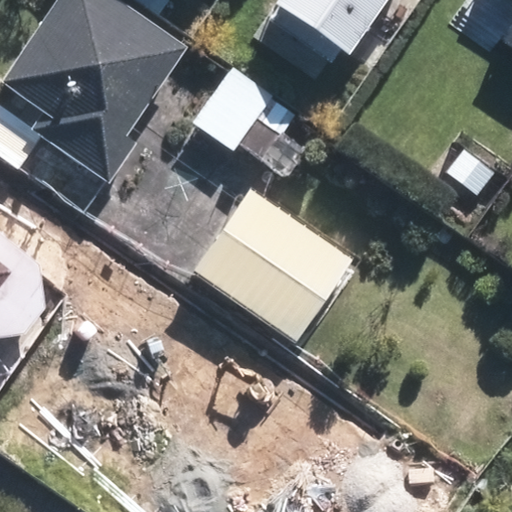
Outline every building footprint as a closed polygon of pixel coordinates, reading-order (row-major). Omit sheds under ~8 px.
[(34,137),(99,183),(128,140),(118,133),(179,47),(112,0),(46,0),(0,64),(0,90),(31,112),(24,124),(0,107),(0,161),(12,169),(34,137)] [(374,0),(265,0),(252,20),(327,70),(374,0)] [(287,118),(221,71),(183,124),(223,153),(227,148),(268,177),(292,143),(277,133),(287,118)] [(439,179),(469,198),(487,171),(458,152),(439,179)] [(287,345),(345,260),(240,187),(182,272),(287,345)] [(0,337),(14,337),(35,309),(31,265),(0,242),(0,337)] [(82,354),(105,320),(149,349),(173,314),(192,287),(148,257),(136,275),(101,251),(76,287),(47,330),(82,354)]
